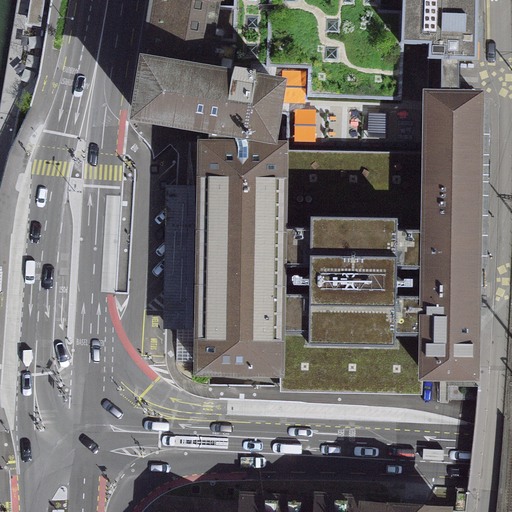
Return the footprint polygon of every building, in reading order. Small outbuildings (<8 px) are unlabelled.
[(149,0),(140,54),(131,120),(209,132),(243,138),(278,144),(278,141),(287,78),(218,66),(223,37),(215,36),(220,5),(236,7),(235,0),(149,0)] [(215,36),(223,37),(218,66),(287,78),(306,69),(305,97),(399,101),(401,45),(426,46),(425,60),(475,62),(476,0),(235,0),(236,7),(220,5),(215,36)] [(426,154),(290,151),(284,377),(280,377),(281,391),(419,394),(419,374),(425,374),(473,374),(476,98),(428,98),(426,154)] [(280,377),(284,377),(290,151),(289,141),(278,141),(278,144),(243,138),(198,139),(194,375),(280,377)] [(289,498),(289,500),(238,497),(236,511),(311,511),(312,502),(302,501),(302,498),(299,496),(292,495),(289,498)] [(444,511),(445,510),(364,505),(364,500),(322,497),(320,495),(317,497),(313,497),(312,502),(311,511),(444,511)]
